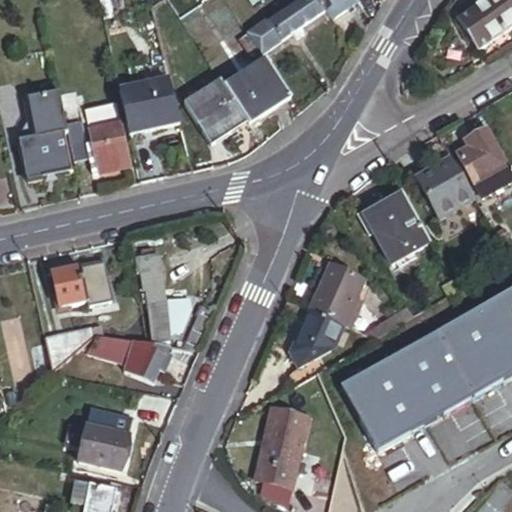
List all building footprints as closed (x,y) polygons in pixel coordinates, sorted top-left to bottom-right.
[(259,51),(264,59),(325,14),(314,0),(312,0),(269,31),(266,27),(249,39),(259,51)] [(352,5),(358,0),(314,0),(325,14),(332,24),(346,14),(354,8),(352,5)] [(360,16),(372,33),(386,8),(380,0),(358,0),(352,5),(354,8),(357,12),(360,16)] [(480,57),(511,34),(511,0),(499,0),(460,27),(480,57)] [(348,18),(357,12),(354,8),(346,14),(348,18)] [(348,18),(351,22),(360,16),(357,12),(348,18)] [(248,59),(259,51),(249,39),(247,35),(236,43),(248,59)] [(249,128),(292,99),(267,63),(224,92),(249,128)] [(169,83),(120,95),(131,142),(181,130),(169,83)] [(212,153),(249,128),(224,92),(221,87),(184,111),(212,153)] [(66,140),(70,139),(68,130),(61,99),(31,106),(39,146),(66,140)] [(91,165),(88,153),(82,126),(68,130),(70,139),(76,168),(91,165)] [(100,168),(129,161),(123,130),(93,136),(96,151),(99,163),(100,168)] [(484,208),(511,191),(511,179),(487,137),(465,150),(469,156),(458,163),(484,208)] [(31,188),(74,179),(66,140),(39,146),(23,150),(31,188)] [(91,165),(99,163),(96,151),(88,153),(91,165)] [(439,230),(476,209),(453,168),(439,176),(438,173),(414,186),(439,230)] [(391,271),(431,248),(405,202),(365,225),(391,271)] [(511,268),(511,267),(511,252),(502,236),(495,240),(511,268)] [(168,341),(178,340),(175,313),(165,314),(165,311),(159,263),(137,265),(139,281),(144,281),(146,301),(149,300),(155,352),(169,351),(168,341)] [(90,311),(126,303),(119,268),(83,276),(90,308),(90,311)] [(310,318),(341,333),(354,307),(363,288),(333,273),(310,318)] [(62,314),(90,308),(83,276),(55,282),(62,314)] [(447,305),(459,298),(452,286),(440,294),(447,305)] [(479,402),(511,383),(511,297),(442,338),(479,402)] [(361,310),(354,307),(341,333),(347,336),(361,310)] [(165,311),(165,314),(175,313),(178,340),(182,340),(189,319),(188,309),(165,311)] [(182,356),(196,358),(213,320),(201,315),(182,356)] [(358,342),(371,349),(414,324),(407,315),(358,342)] [(295,377),(330,357),(341,333),(310,318),(292,356),(295,377)] [(100,346),(106,346),(104,332),(95,334),(97,345),(100,346)] [(48,345),(56,380),(97,345),(95,334),(48,345)] [(479,402),(442,338),(398,363),(435,428),(479,402)] [(121,380),(153,392),(159,378),(163,381),(172,363),(166,361),(169,355),(155,352),(106,346),(100,346),(84,362),(123,373),(121,380)] [(349,391),(387,455),(435,428),(398,363),(349,391)] [(9,421),(11,420),(25,407),(23,397),(5,402),(9,421)] [(262,480),(305,490),(322,422),(279,411),(262,480)] [(88,435),(130,444),(134,424),(92,415),(88,435)] [(80,471),(122,480),(130,444),(88,435),(80,471)] [(74,511),(86,511),(91,493),(79,490),(74,511)] [(114,511),(117,498),(91,493),(86,511),(114,511)]
